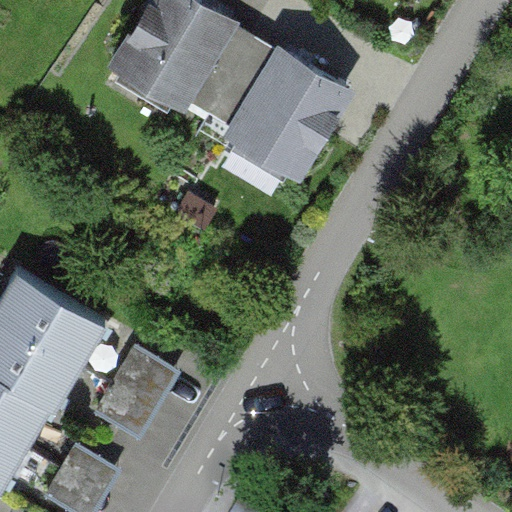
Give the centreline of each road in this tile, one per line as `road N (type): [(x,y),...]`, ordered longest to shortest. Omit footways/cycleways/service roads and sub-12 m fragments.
road 1 (residential): [(484,0),(260,372)]
road 2 (residential): [(260,372),(459,511)]
road 3 (residential): [(260,372),(176,511)]
